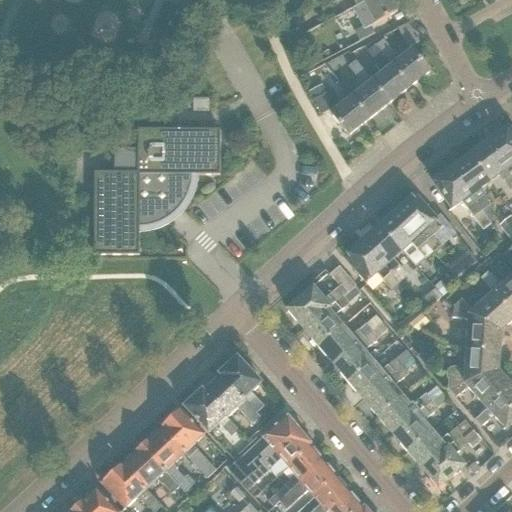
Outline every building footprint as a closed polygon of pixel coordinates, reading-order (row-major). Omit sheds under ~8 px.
[(398,13),(390,0),(372,0),(355,10),(364,28),(354,33),(358,42),(374,35),(370,27),(398,13)] [(173,49),(188,16),(166,7),(151,39),(173,49)] [(288,34),(298,30),(293,15),(283,19),(288,34)] [(305,35),(291,41),(297,57),(312,52),(305,35)] [(373,43),(410,89),(430,73),(412,51),(400,60),(382,38),(373,43)] [(390,105),(410,89),(373,43),(364,48),(368,52),(366,53),(376,65),(375,67),(381,75),(372,82),(390,105)] [(357,82),(366,75),(356,62),(347,69),(357,82)] [(369,121),(390,105),(372,82),(351,99),(369,121)] [(322,85),(308,92),(312,101),(313,101),(314,100),(324,95),(326,94),(322,85)] [(322,115),(331,111),(324,95),(314,100),(322,115)] [(349,137),(369,121),(351,99),(331,115),(349,137)] [(488,143),(511,175),(511,135),(508,130),(505,132),(502,131),(496,135),(496,138),(488,143)] [(220,176),(220,131),(138,131),(138,153),(116,153),(116,174),(95,174),(95,256),(140,256),(140,230),(145,229),(150,228),(155,227),(159,225),(164,223),(168,221),(172,218),(176,215),(178,212),(181,209),(183,206),(186,202),(188,198),(190,194),(191,189),(192,185),(193,181),(193,176),(220,176)] [(510,191),(511,189),(511,175),(488,143),(482,148),(478,148),(473,152),(472,155),(470,157),(489,183),(499,176),(510,191)] [(481,212),(490,205),(479,190),(489,183),(470,157),(468,158),(465,158),(459,162),(459,165),(450,171),(481,212)] [(482,231),(491,225),(481,212),(450,171),(444,175),(441,174),(436,178),(435,182),(432,183),(451,210),(462,202),(473,217),(482,231)] [(433,253),(432,253),(441,263),(444,266),(452,260),(440,246),(427,230),(438,220),(430,212),(428,213),(415,199),(414,200),(410,199),(404,205),(405,208),(398,214),(433,253)] [(425,260),(432,253),(433,253),(398,214),(392,220),(388,219),(379,227),(402,252),(411,244),(425,260)] [(511,242),(511,241),(511,218),(511,217),(499,228),(511,242)] [(392,261),(402,252),(379,227),(370,235),(370,239),(364,245),(404,290),(412,284),(406,276),(392,261)] [(397,296),(404,290),(364,245),(358,250),(354,249),(348,255),(348,258),(346,260),(360,275),(358,276),(366,285),(377,275),(391,290),(392,289),(397,296)] [(470,247),(448,264),(457,275),(478,258),(470,247)] [(306,329),(355,287),(339,268),(329,276),(339,287),(323,302),(313,290),(287,312),(296,322),(300,321),(306,329)] [(511,277),(501,287),(487,273),(481,280),(493,294),(494,293),(511,314),(511,277)] [(440,281),(433,287),(434,289),(442,297),(449,291),(440,281)] [(318,349),(344,327),(335,316),(349,305),(348,304),(359,292),(355,287),(306,329),(312,335),(310,339),(318,349)] [(434,289),(423,299),(430,307),(442,297),(434,289)] [(511,314),(494,293),(493,294),(472,312),(461,301),(454,308),(500,332),(506,326),(508,326),(511,322),(511,314)] [(454,308),(452,319),(468,321),(466,350),(499,353),(500,342),(499,340),(500,332),(454,308)] [(418,332),(429,323),(421,315),(408,326),(418,332)] [(336,363),(372,333),(381,324),(375,317),(366,325),(352,337),(344,327),(318,349),(325,357),(330,356),(336,363)] [(348,384),(374,362),(365,351),(378,340),(372,333),(336,363),(342,370),(340,374),(348,384)] [(499,363),(499,353),(466,350),(464,367),(461,371),(459,369),(457,368),(453,367),(449,369),(447,371),(446,375),(446,379),(448,380),(447,391),(497,374),(497,365),(499,363)] [(367,400),(412,361),(405,352),(382,372),(374,362),(348,384),(355,392),(360,392),(367,400)] [(422,352),(415,357),(426,372),(433,367),(422,352)] [(220,374),(257,414),(264,407),(251,394),(261,385),(239,361),(234,360),(220,374)] [(378,419),(404,397),(395,386),(408,375),(408,374),(417,366),(412,361),(367,400),(371,405),(370,410),(378,419)] [(256,414),(257,414),(220,374),(219,375),(220,377),(212,384),(209,383),(204,388),(205,390),(203,392),(203,393),(228,418),(240,407),(243,411),(240,413),(249,422),(257,416),(256,414)] [(487,411),(511,390),(510,388),(509,386),(505,381),(502,380),(497,374),(447,391),(454,400),(466,390),(487,411)] [(396,434),(442,396),(434,387),(412,407),(404,397),(378,419),(385,427),(389,427),(396,434)] [(511,390),(487,411),(493,418),(505,430),(511,423),(511,390)] [(203,393),(203,392),(202,391),(184,408),(208,434),(218,425),(231,438),(238,431),(227,419),(228,418),(203,393)] [(408,454),(434,432),(424,421),(438,410),(437,409),(447,401),(442,396),(396,434),(401,440),(400,445),(408,454)] [(216,471),(193,447),(204,436),(181,411),(178,413),(175,413),(169,418),(169,422),(161,429),(185,455),(184,455),(207,479),(216,471)] [(483,413),(474,421),(481,429),(491,421),(483,413)] [(252,475),(299,432),(293,425),(295,423),(289,417),(288,419),(286,417),(262,438),(270,447),(259,456),(260,456),(246,468),(252,474),(252,475)] [(426,469),(472,430),(464,422),(441,442),(434,432),(408,454),(415,463),(419,462),(426,469)] [(161,429),(142,447),(177,484),(185,493),(192,486),(177,470),(173,465),(184,455),(185,455),(161,429)] [(472,430),(426,469),(431,475),(429,480),(437,489),(463,467),(454,456),(477,437),(472,430)] [(288,469),(312,448),(311,448),(312,448),(310,446),(312,444),(307,438),(305,439),(299,432),(252,475),(252,474),(249,477),(249,478),(241,485),(251,497),(260,489),(255,483),(271,469),(281,460),(288,469)] [(169,492),(175,486),(177,484),(142,447),(122,466),(146,491),(158,479),(169,492)] [(279,503),(324,463),(312,448),(288,469),(295,477),(267,502),(274,509),(279,504),(279,503)] [(314,500),(338,479),(324,463),(279,503),(279,504),(286,511),(290,507),(307,491),(314,500)] [(474,463),(467,469),(473,475),(479,469),(474,463)] [(146,491),(122,466),(113,474),(110,474),(105,479),(104,482),(102,485),(125,510),(140,496),(143,500),(142,502),(150,510),(157,504),(146,491)] [(243,471),(235,478),(241,485),(249,478),(243,471)] [(328,511),(349,493),(338,479),(314,500),(320,506),(313,511),(328,511)] [(238,504),(245,498),(236,488),(229,494),(238,504)] [(79,511),(116,511),(96,490),(93,493),(90,493),(84,498),(84,501),(76,508),(79,511)] [(357,511),(362,508),(362,507),(349,493),(328,511),(357,511)]
